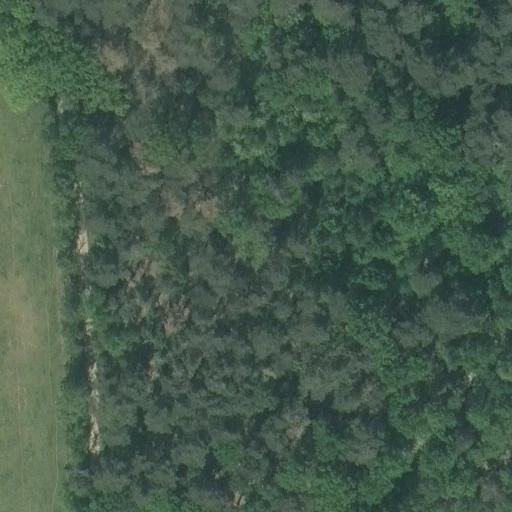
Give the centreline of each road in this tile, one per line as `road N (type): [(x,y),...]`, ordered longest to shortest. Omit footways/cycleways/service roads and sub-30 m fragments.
road 1 (track): [(84,511),(77,238),(58,124),(0,19)]
road 2 (track): [(349,511),(511,322)]
